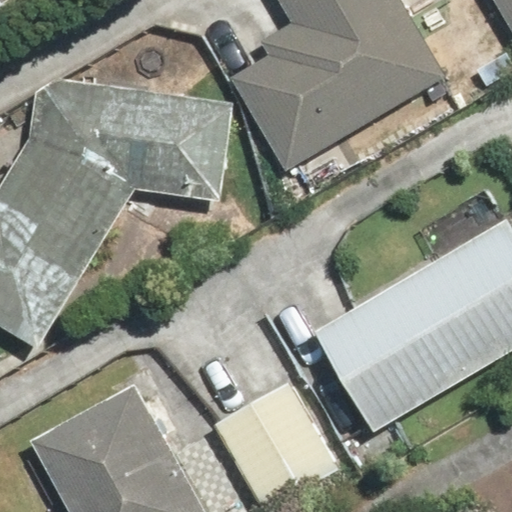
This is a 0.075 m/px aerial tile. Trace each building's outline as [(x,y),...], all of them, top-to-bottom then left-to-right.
[(290,172),(359,137),(457,87),(412,0),(289,0),(304,29),(276,43),(287,63),(246,84),(290,172)] [(53,85),(50,130),(7,204),(0,200),(0,318),(53,349),(144,192),(237,198),(244,98),(53,85)] [(511,230),(330,332),(390,438),(511,369),(511,230)] [(310,374),(223,425),(273,511),(282,511),(363,465),(310,374)] [(227,511),(152,381),(45,443),(84,511),(227,511)]
